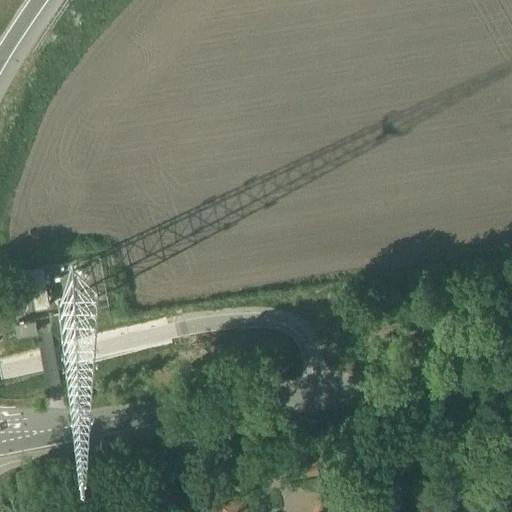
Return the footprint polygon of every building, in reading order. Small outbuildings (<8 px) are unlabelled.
[(45,269),(31,272),(37,308),(51,305),(45,269)] [(35,318),(15,322),(17,334),(37,330),(35,318)] [(292,474),(333,468),(343,466),(341,454),(331,455),(290,462),(292,474)] [(330,492),(344,497),(349,485),(335,479),(330,492)] [(246,511),(243,490),(208,496),(210,511),(246,511)]
